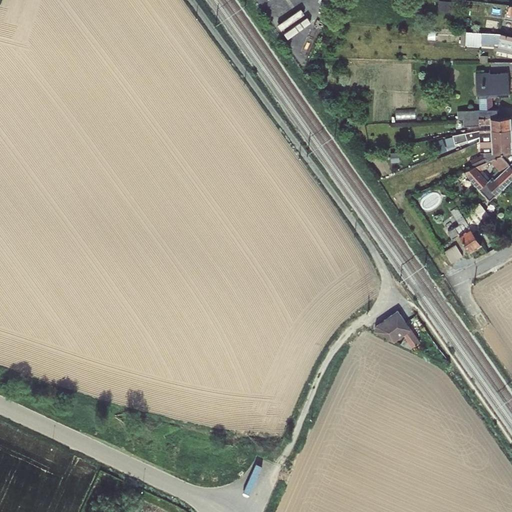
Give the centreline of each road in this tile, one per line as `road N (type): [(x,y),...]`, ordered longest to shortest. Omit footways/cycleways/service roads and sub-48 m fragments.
road 1 (unclassified): [(193,0),(376,254),(392,298)]
road 2 (tertiary): [(230,511),(0,405)]
